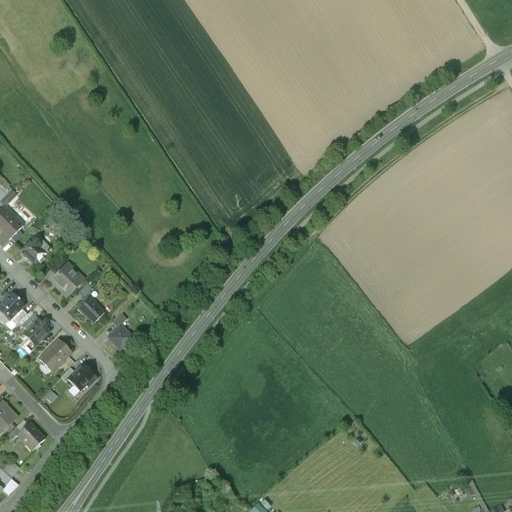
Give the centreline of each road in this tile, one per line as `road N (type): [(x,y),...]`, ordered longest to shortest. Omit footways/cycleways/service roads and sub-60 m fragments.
road 1 (tertiary): [(70,511),(308,202),(403,121),(511,53)]
road 2 (residential): [(65,438),(108,391),(112,375),(0,257)]
